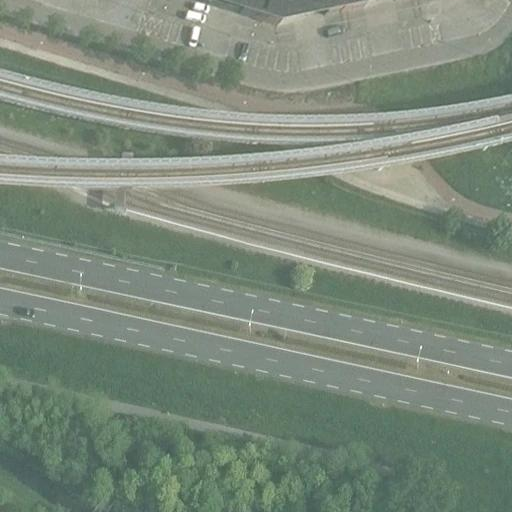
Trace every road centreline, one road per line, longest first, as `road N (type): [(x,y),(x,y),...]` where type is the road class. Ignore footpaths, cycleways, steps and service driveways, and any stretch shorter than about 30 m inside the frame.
road 1 (unclassified): [(0,0),(277,80),(311,82),(486,46),(511,29)]
road 2 (primary): [(511,365),(0,255)]
road 3 (primary): [(0,307),(511,414)]
